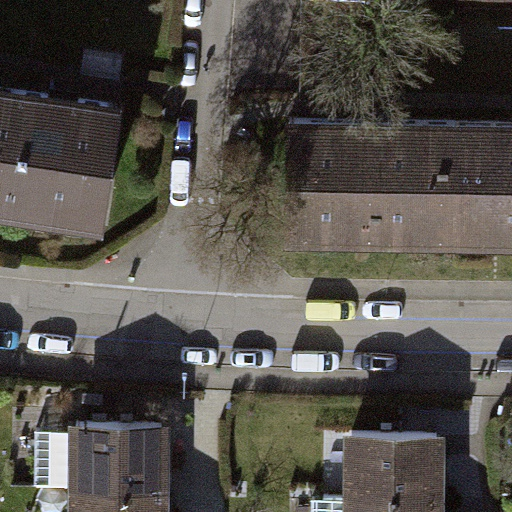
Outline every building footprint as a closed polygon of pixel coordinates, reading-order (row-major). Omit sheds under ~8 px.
[(359,0),(293,0),(293,86),(359,86),(359,0)] [(0,83),(0,218),(83,230),(102,97),(0,83)] [(276,117),(275,246),(444,246),(445,119),(276,117)] [(511,119),(445,119),(444,246),(511,246),(511,119)] [(160,419),(56,417),(55,482),(159,483),(160,419)] [(435,432),(331,430),(330,495),(434,496),(435,432)] [(158,511),(159,483),(55,482),(54,511),(158,511)] [(433,511),(434,496),(330,495),(329,511),(433,511)]
